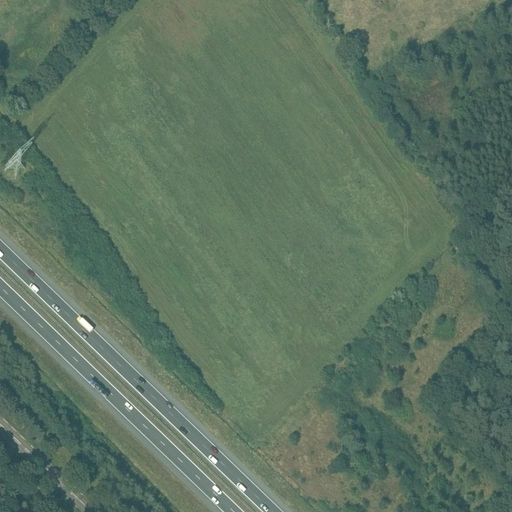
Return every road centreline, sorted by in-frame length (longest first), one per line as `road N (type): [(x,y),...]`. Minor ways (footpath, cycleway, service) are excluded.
road 1 (motorway): [(272,511),(0,249)]
road 2 (motorway): [(0,286),(233,511)]
road 3 (track): [(0,103),(176,343)]
road 4 (tertiary): [(91,511),(0,424)]
